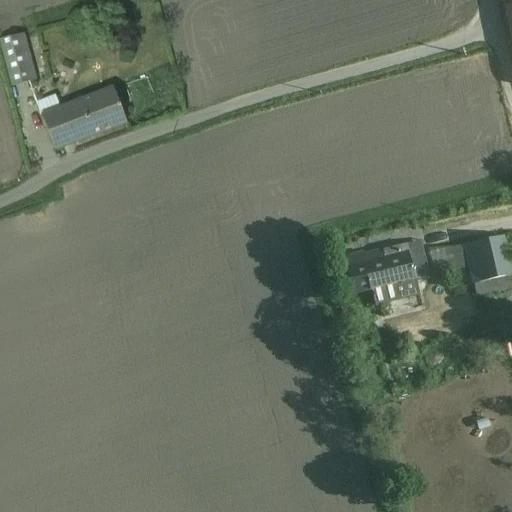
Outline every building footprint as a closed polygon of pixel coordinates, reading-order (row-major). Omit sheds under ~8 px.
[(511,2),(500,5),(509,47),(511,45),(511,2)] [(0,49),(0,62),(11,100),(36,92),(21,43),(0,49)] [(47,152),(120,126),(106,88),(33,114),(47,152)] [(511,268),(511,263),(502,230),(462,242),(473,281),(511,268)] [(347,295),(424,274),(414,237),(337,258),(347,295)]
